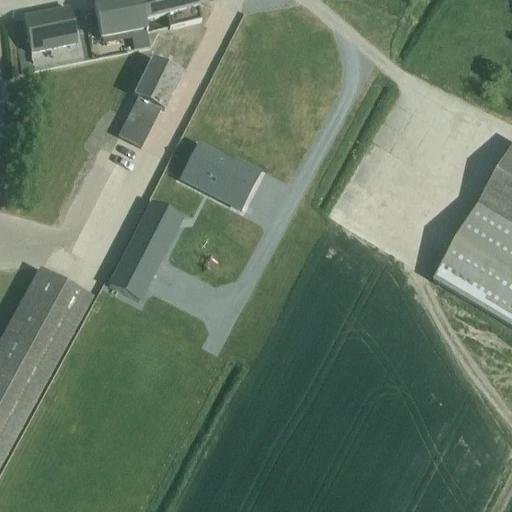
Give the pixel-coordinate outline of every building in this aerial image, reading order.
[(144,24),(139,0),(129,0),(93,7),(101,44),(146,34),(144,24)] [(139,0),(144,24),(168,19),(170,30),(202,24),(196,0),(139,0)] [(70,12),(24,21),(31,57),(76,47),(70,12)] [(138,100),(119,139),(142,150),(161,111),(164,113),(182,76),(153,61),(134,98),(138,100)] [(198,146),(180,182),(241,213),(261,175),(243,165),(241,169),(198,146)] [(511,153),(435,283),(511,329),(511,153)] [(214,229),(188,278),(226,298),(252,250),(214,229)] [(40,271),(0,344),(0,471),(92,300),(40,271)]
